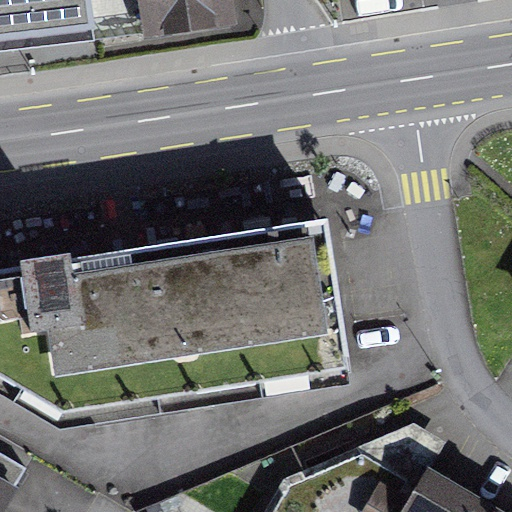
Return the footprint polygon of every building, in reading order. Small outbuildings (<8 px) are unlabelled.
[(0,0),(0,54),(143,37),(138,0),(0,0)] [(138,0),(143,37),(144,43),(237,28),(233,0),(138,0)] [(331,0),(333,12),(407,0),(331,0)] [(20,271),(0,273),(0,399),(58,433),(355,388),(328,223),(73,262),(72,258),(19,266),(20,271)] [(404,511),(428,470),(445,443),(414,424),(284,481),(265,511),(404,511)] [(0,511),(5,511),(27,468),(0,452),(0,511)] [(404,511),(501,511),(428,470),(404,511)]
